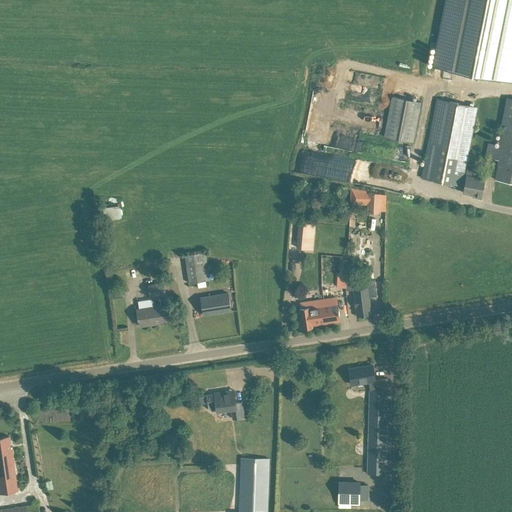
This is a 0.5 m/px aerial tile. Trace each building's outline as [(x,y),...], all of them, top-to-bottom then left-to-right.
[(511,0),(446,0),(433,66),(511,82),(511,74),(511,0)] [(413,142),(421,102),(393,96),(385,137),(413,142)] [(511,182),(511,98),(507,97),(498,144),(488,142),(486,157),(499,160),(495,179),(511,182)] [(481,198),(485,179),(477,177),(479,166),(467,164),(478,107),(438,99),(422,177),(464,186),(463,192),(473,194),(473,196),(481,198)] [(297,157),(295,171),(309,173),(311,159),(297,157)] [(381,194),(369,192),(351,189),(351,204),(368,205),(368,212),(380,213),(381,194)] [(123,217),(123,205),(109,205),(110,218),(123,217)] [(313,249),(315,232),(316,223),(299,222),(296,247),(313,249)] [(190,283),(210,280),(205,252),(185,255),(190,283)] [(346,268),(347,260),(340,259),(339,267),(346,268)] [(353,282),(352,274),(347,274),(347,287),(354,287),(354,289),(355,297),(354,298),(355,307),(356,307),(357,316),(364,315),(372,314),(369,297),(377,296),(375,279),(371,280),(371,275),(364,276),(365,280),(353,282)] [(161,305),(160,295),(165,295),(163,283),(149,285),(151,297),(152,297),(153,307),(138,309),(140,325),(153,323),(169,321),(167,304),(161,305)] [(204,315),(231,310),(228,293),(201,297),(204,315)] [(321,323),(340,321),(337,297),(324,299),(325,306),(318,307),(321,323)] [(303,328),(313,327),(313,324),(321,323),(318,307),(325,306),(324,299),(314,300),(310,301),(301,302),(301,308),(300,308),(303,328)] [(376,380),(373,365),(372,365),(372,366),(359,368),(359,367),(349,369),(351,378),(352,384),(369,381),(370,390),(368,474),(385,474),(387,390),(387,378),(376,380)] [(229,394),(229,391),(206,394),(206,395),(197,397),(198,404),(206,403),(207,409),(211,411),(232,408),(233,418),(245,417),(243,402),(236,403),(235,393),(229,394)] [(11,449),(9,436),(0,437),(0,493),(18,491),(14,459),(12,449),(11,449)] [(267,511),(269,459),(241,458),(239,511),(267,511)] [(369,502),(370,484),(339,483),(338,504),(358,504),(358,501),(369,502)] [(2,511),(39,511),(38,503),(2,509),(2,511)]
